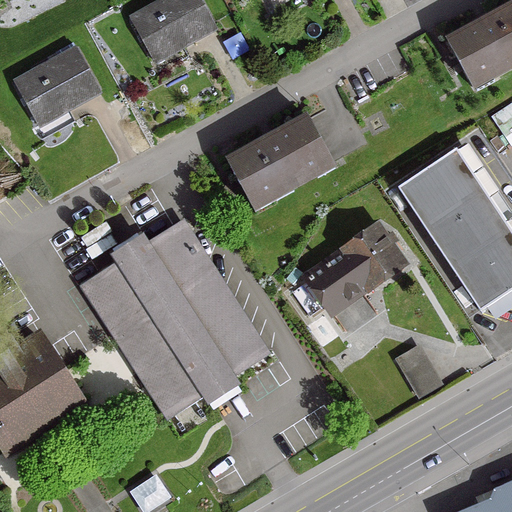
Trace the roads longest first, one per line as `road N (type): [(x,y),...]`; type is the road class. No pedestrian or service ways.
road 1 (residential): [(34,223),(446,0)]
road 2 (primary): [(311,511),(511,395)]
